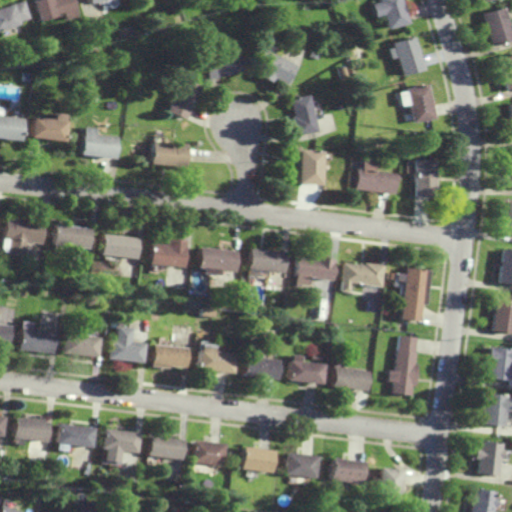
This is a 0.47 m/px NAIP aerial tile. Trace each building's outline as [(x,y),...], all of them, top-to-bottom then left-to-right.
[(0,30),(0,7),(23,0),(28,18),(16,22),(17,25),(0,30)] [(64,20),(62,13),(38,21),(32,1),(35,0),(72,0),(77,16),(64,20)] [(398,0),(405,23),(385,28),(381,14),(373,16),(370,4),(378,1),(377,0),(398,0)] [(485,45),(477,13),(497,8),(506,40),(485,45)] [(399,75),(390,42),(411,36),(420,69),(399,75)] [(226,54),(232,53),(237,71),(204,80),(199,61),(215,56),(213,48),(224,45),(226,54)] [(313,58),(305,55),(308,48),(316,51),(313,58)] [(281,84),(269,78),(267,82),(253,75),(256,70),(249,67),(259,49),(291,66),(281,84)] [(511,88),(500,92),(490,59),(511,53),(511,56),(511,88)] [(21,81),(21,72),(29,72),(29,81),(21,81)] [(191,103),(190,102),(182,119),(165,111),(179,79),(198,87),(191,103)] [(430,119),(409,123),(405,104),(398,106),(396,91),(402,90),(402,88),(424,84),(430,119)] [(291,136),(287,117),(290,116),(286,98),(305,94),(313,131),(291,136)] [(511,138),(503,139),(503,121),(501,121),(501,116),(503,116),(503,104),(511,103),(511,138)] [(19,141),(0,138),(0,116),(22,119),(19,141)] [(64,122),(65,121),(66,122),(63,142),(30,138),(33,117),(53,120),(53,121),(64,122)] [(93,135),(115,137),(112,159),(79,155),(81,133),(83,133),(83,127),(93,128),(93,135)] [(171,143),(184,144),(182,168),(148,164),(150,141),(171,143)] [(317,185),(295,184),(298,149),(320,151),(317,185)] [(511,188),(502,188),(503,155),(511,154),(511,188)] [(431,159),(431,174),(433,174),(433,182),(430,182),(430,196),(410,196),(411,158),(431,159)] [(371,171),(390,173),(390,174),(394,175),(393,181),(389,180),(387,193),(350,188),(353,169),(358,169),(359,159),(372,160),(371,171)] [(511,234),(497,233),(501,199),(511,200),(511,234)] [(33,221),(32,222),(39,223),(36,243),(21,241),(19,254),(2,252),(4,238),(0,237),(0,230),(2,218),(9,219),(9,218),(33,221)] [(84,247),(49,244),(51,224),(86,227),(84,247)] [(131,257),(97,253),(99,233),(133,237),(131,257)] [(179,266),(145,263),(146,242),(163,244),(163,237),(181,239),(179,266)] [(226,270),(210,268),(209,273),(198,272),(198,267),(193,266),(195,246),(228,249),(226,270)] [(275,271),(240,267),(242,247),(277,250),(275,271)] [(511,283),(492,281),(496,247),(511,249),(511,283)] [(326,279),(304,277),(304,275),(300,275),(298,284),(289,282),(290,274),(288,274),(291,256),(311,259),(311,256),(328,258),(326,279)] [(374,285),(344,282),(343,291),(336,290),(339,263),(358,265),(358,262),(376,264),(374,285)] [(420,303),(415,302),(413,320),(394,318),(399,281),(395,280),(396,274),(400,274),(401,267),(424,270),(420,303)] [(147,294),(144,293),(143,292),(142,289),(143,287),(145,285),(147,284),(150,285),(152,287),(152,290),(150,293),(147,294)] [(42,296),(34,295),(35,287),(43,287),(42,296)] [(506,332),(485,329),(490,296),(511,299),(506,332)] [(46,352),(12,348),(16,320),(27,321),(26,328),(49,331),(46,352)] [(125,340),(139,342),(137,361),(102,358),(104,338),(110,339),(111,326),(127,327),(125,340)] [(92,356),(58,352),(60,332),(94,336),(92,356)] [(410,351),(411,351),(410,363),(412,363),(409,385),(406,385),(406,394),(386,392),(388,381),(382,380),(384,369),(389,369),(391,349),(393,349),(395,335),(411,337),(410,351)] [(209,351),(228,353),(226,372),(193,368),(195,349),(197,349),(198,341),(210,343),(209,351)] [(180,367),(164,365),(164,367),(147,366),(149,344),(182,347),(180,367)] [(511,360),(505,360),(503,379),(481,376),(482,362),(481,362),(483,345),(511,347),(511,360)] [(271,378),(237,375),(239,356),(273,359),(271,378)] [(316,382),(282,379),(284,360),(318,363),(316,382)] [(360,389),(327,385),(329,366),(362,370),(360,389)] [(507,410),(499,409),(497,426),(475,423),(479,392),(501,395),(501,397),(508,398),(507,410)] [(37,418),(37,420),(43,421),(41,441),(8,438),(10,418),(15,418),(16,416),(37,418)] [(87,447),(52,442),(54,423),(89,427),(87,447)] [(131,452),(116,450),(114,462),(99,460),(101,448),(96,448),(99,428),(134,432),(131,452)] [(176,459),(143,455),(145,435),(178,439),(176,459)] [(216,465),(187,462),(189,440),(218,443),(216,465)] [(496,458),(494,458),(492,475),(480,474),(480,473),(471,472),(474,440),(495,442),(494,449),(496,449),(496,458)] [(263,471),(234,467),(237,446),(266,450),(263,471)] [(309,477),(278,473),(280,452),(311,455),(309,477)] [(354,483),(324,479),(326,457),(356,461),(354,483)] [(393,499),(371,497),(374,467),(396,469),(393,499)] [(34,479),(31,474),(37,470),(40,476),(34,479)] [(106,491),(94,490),(95,482),(107,483),(106,491)] [(489,507),(487,507),(486,511),(463,511),(464,504),(465,504),(467,488),(488,491),(488,497),(490,498),(489,507)] [(126,511),(111,511),(113,497),(128,498),(126,511)] [(161,510),(156,506),(159,501),(164,504),(161,510)]
